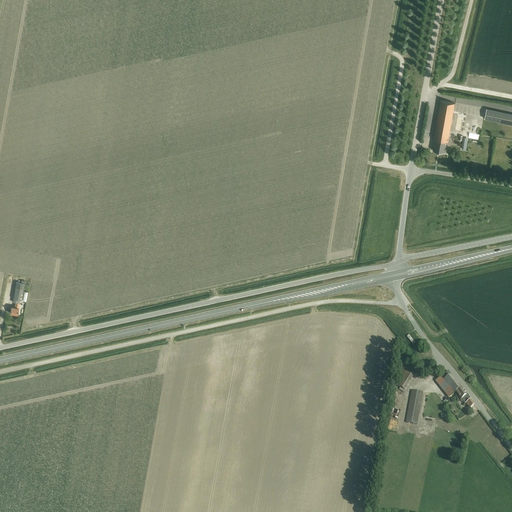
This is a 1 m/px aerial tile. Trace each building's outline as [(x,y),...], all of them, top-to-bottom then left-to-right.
[(441,101),(435,134),(442,136),(442,135),(449,136),(455,103),(441,101)] [(511,124),(511,114),(487,109),(485,118),(511,124)] [(448,141),(449,136),(442,135),(442,136),(435,134),(434,139),(435,139),(433,150),(444,152),(446,141),(448,141)] [(21,300),(24,283),(16,282),(13,302),(15,302),(14,307),(11,306),(10,313),(17,314),(19,308),(20,299),(21,300)] [(409,335),(406,337),(412,344),(414,342),(409,335)] [(405,391),(413,377),(403,371),(395,384),(405,391)] [(448,371),(437,380),(451,396),(456,392),(462,400),(461,401),(462,402),(463,401),(465,404),(466,404),(470,409),(474,405),(475,405),(471,400),(462,388),(448,371)] [(416,425),(422,392),(412,391),(406,423),(416,425)]
